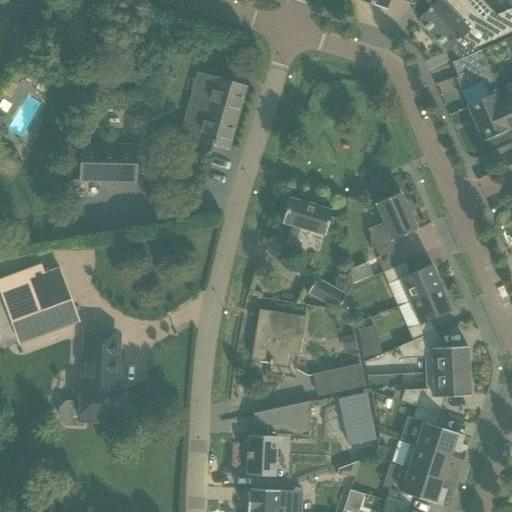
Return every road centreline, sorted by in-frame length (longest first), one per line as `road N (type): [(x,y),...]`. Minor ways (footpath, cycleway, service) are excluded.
road 1 (residential): [(196,511),(206,345),(224,241),(286,31)]
road 2 (residential): [(456,200),(396,66),(286,31)]
road 3 (residential): [(511,333),(456,200)]
